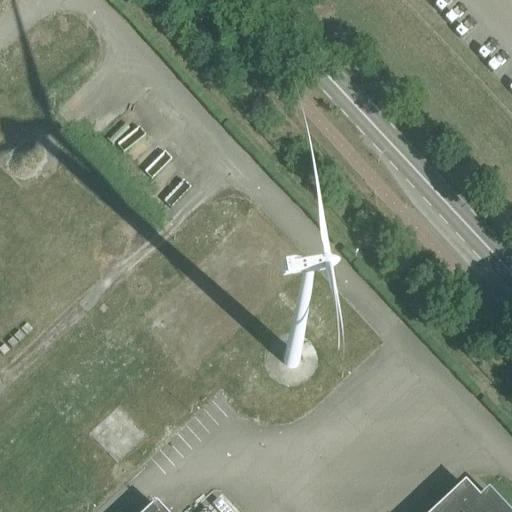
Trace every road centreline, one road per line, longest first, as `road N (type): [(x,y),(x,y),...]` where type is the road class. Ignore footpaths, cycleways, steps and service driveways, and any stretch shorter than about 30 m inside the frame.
road 1 (tertiary): [(511,275),(253,0)]
road 2 (unknown): [(111,511),(156,477),(189,465),(229,472),(287,511)]
road 3 (unknown): [(359,511),(473,419)]
